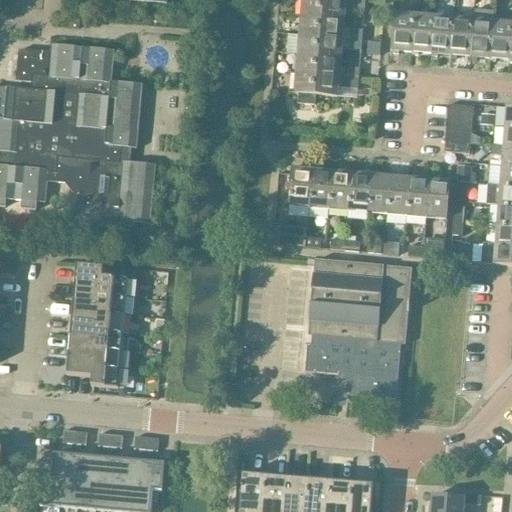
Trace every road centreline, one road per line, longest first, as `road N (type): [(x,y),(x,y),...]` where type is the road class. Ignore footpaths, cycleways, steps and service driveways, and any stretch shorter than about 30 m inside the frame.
road 1 (residential): [(406,440),(26,405)]
road 2 (residential): [(411,160),(418,79),(511,88)]
road 3 (residential): [(26,405),(39,253)]
road 4 (residential): [(511,389),(459,439),(406,440)]
